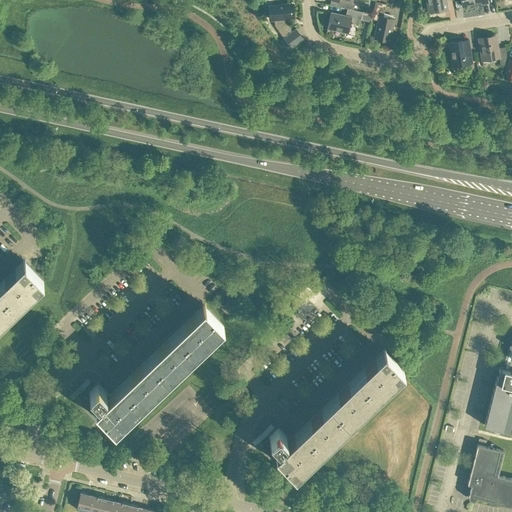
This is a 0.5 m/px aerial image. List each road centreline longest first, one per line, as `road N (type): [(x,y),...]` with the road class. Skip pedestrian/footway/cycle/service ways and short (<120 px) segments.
road 1 (primary): [(511,188),(0,78)]
road 2 (primary): [(0,108),(511,216)]
road 3 (residential): [(305,0),(315,40),(394,63),(410,58),(433,31),(511,18)]
road 4 (tertiary): [(192,495),(58,462)]
